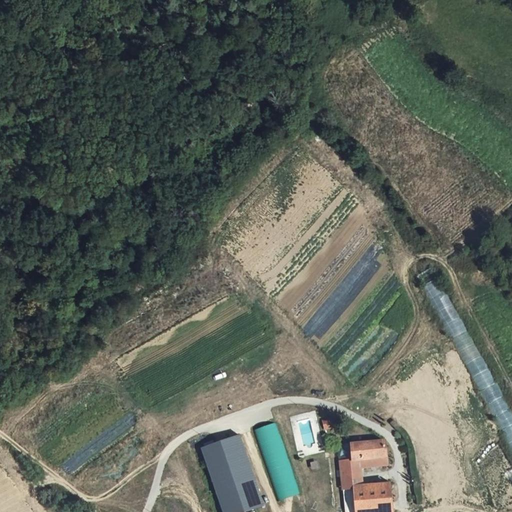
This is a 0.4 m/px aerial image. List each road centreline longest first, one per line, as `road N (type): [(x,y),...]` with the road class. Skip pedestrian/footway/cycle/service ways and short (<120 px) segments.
road 1 (track): [(511,388),(452,273),(429,255),(406,265),(417,316),(403,347),(354,394),(317,401),(398,414),(508,511)]
road 2 (track): [(411,261),(375,201),(308,120),(321,73),(388,18)]
road 3 (track): [(94,511),(0,431)]
